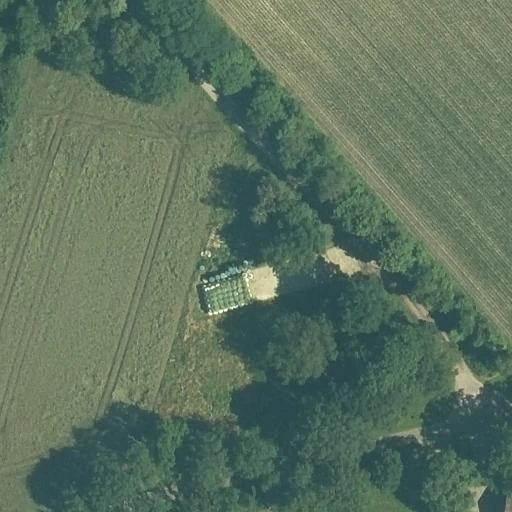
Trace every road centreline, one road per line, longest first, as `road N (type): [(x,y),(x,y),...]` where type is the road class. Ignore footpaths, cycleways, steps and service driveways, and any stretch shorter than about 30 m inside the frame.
road 1 (track): [(141,0),(455,355),(460,402)]
road 2 (residential): [(511,390),(62,494),(23,511)]
